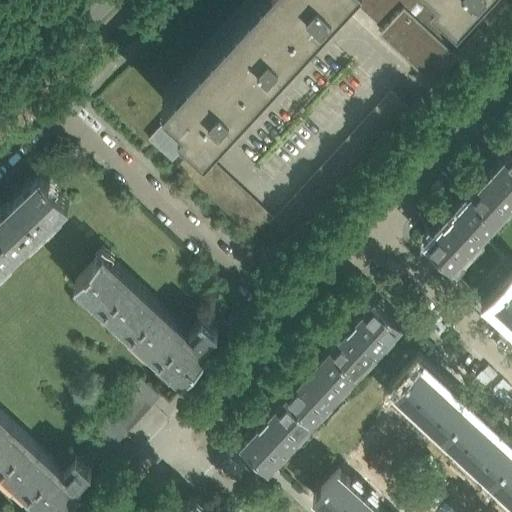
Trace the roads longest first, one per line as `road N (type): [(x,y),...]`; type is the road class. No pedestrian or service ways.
road 1 (residential): [(0,156),(43,116),(57,114),(280,316)]
road 2 (residential): [(370,240),(511,82)]
road 3 (residential): [(511,368),(370,240)]
road 4 (residential): [(173,438),(280,316)]
road 5 (secondary): [(0,106),(111,0)]
